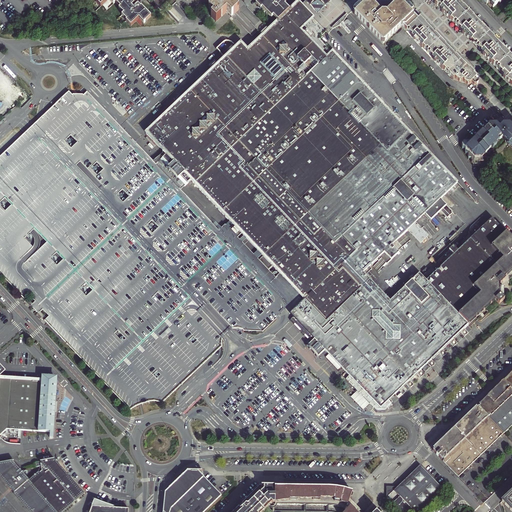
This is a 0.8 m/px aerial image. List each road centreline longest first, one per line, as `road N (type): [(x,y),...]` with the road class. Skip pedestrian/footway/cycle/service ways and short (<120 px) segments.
road 1 (tertiary): [(145,422),(117,414),(0,286)]
road 2 (tertiary): [(22,321),(135,447)]
